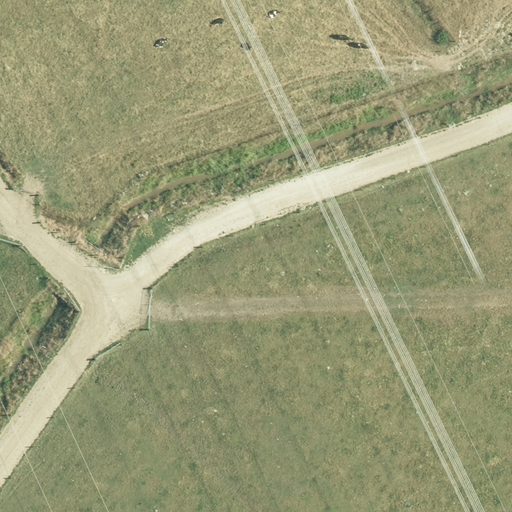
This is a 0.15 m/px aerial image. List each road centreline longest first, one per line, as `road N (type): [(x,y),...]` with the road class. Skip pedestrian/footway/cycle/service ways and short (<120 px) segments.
road 1 (track): [(511,142),(172,273),(110,335),(0,494)]
road 2 (track): [(110,335),(43,275),(0,222)]
